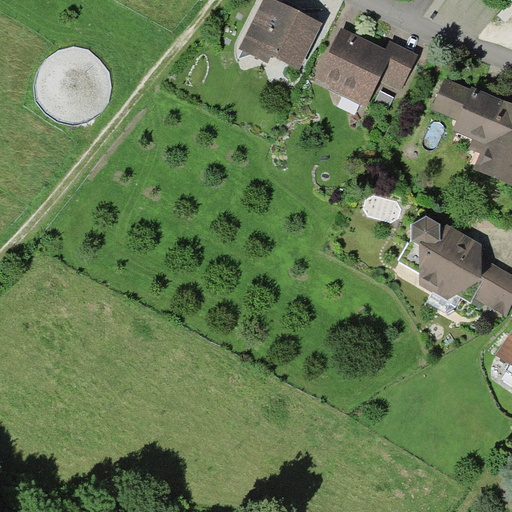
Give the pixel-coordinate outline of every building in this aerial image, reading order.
[(293,67),(313,26),(264,2),(248,34),(263,41),(258,50),(293,67)] [(344,41),(340,39),(321,77),(338,86),(340,94),(361,104),(374,79),(397,91),(410,64),(386,52),(382,60),(364,51),(363,47),(354,42),(349,44),(344,41)] [(511,186),(511,112),(444,83),(439,93),(466,104),(455,131),(475,140),(470,152),(482,157),(476,171),(511,186)] [(472,299),(504,317),(511,300),(511,282),(480,263),(478,265),(477,264),(477,259),(464,251),(464,249),(457,244),(457,241),(441,232),(439,234),(438,233),(438,227),(424,219),(409,227),(409,242),(396,264),(420,277),(419,284),(432,292),(438,288),(468,306),(472,299)] [(511,339),(498,360),(507,366),(503,372),(511,378),(511,339)]
